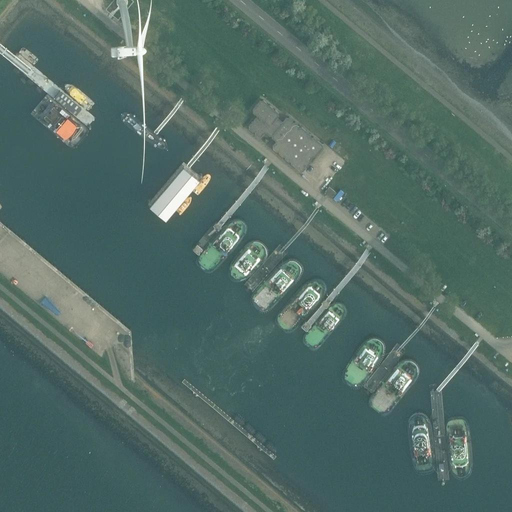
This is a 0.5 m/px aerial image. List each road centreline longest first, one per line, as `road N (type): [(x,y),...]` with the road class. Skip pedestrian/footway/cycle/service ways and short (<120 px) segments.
road 1 (unclassified): [(507,353),(81,0)]
road 2 (tertiary): [(511,229),(238,0)]
road 3 (unclassified): [(269,511),(0,286)]
